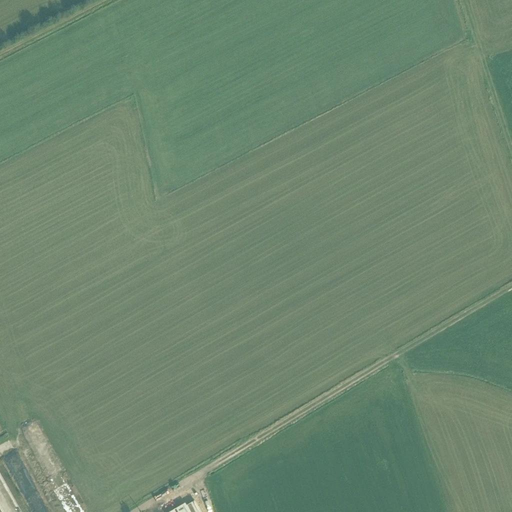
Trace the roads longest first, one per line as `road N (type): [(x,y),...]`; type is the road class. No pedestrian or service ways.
road 1 (track): [(203,467),(511,281)]
road 2 (track): [(511,154),(462,0)]
